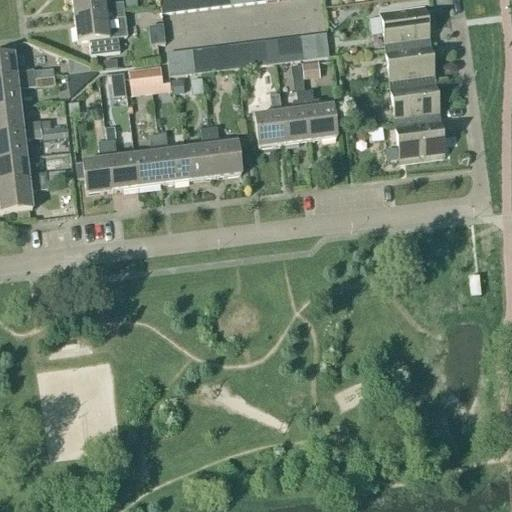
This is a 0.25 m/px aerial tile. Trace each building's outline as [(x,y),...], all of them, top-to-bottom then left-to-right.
[(70,0),(72,21),(123,15),(122,7),(104,9),(102,0),(70,0)] [(157,0),(160,18),(172,16),(169,0),(157,0)] [(169,0),(172,16),(184,15),(182,0),(169,0)] [(182,0),(184,15),(196,13),(194,0),(182,0)] [(194,0),(196,13),(208,12),(206,0),(194,0)] [(206,0),(208,12),(220,11),(218,0),(206,0)] [(218,0),(220,11),(231,9),(230,0),(218,0)] [(230,0),(231,9),(242,8),(241,0),(230,0)] [(384,54),(428,48),(423,10),(379,15),(384,54)] [(123,15),(72,21),(76,47),(88,45),(89,60),(119,56),(117,42),(126,41),(124,23),(123,15)] [(149,46),(164,46),(164,24),(151,24),(151,17),(149,17),(149,46)] [(311,39),(314,63),(326,61),(323,38),(311,39)] [(299,65),(314,63),(311,39),(296,41),(299,65)] [(289,66),(299,65),(296,41),(286,42),(289,66)] [(277,67),(289,66),(286,42),(274,44),(277,67)] [(265,69),(277,67),(274,44),(262,45),(265,69)] [(255,70),(265,69),(262,45),(252,46),(255,70)] [(241,72),(255,70),(252,46),(238,48),(241,72)] [(228,74),(241,72),(238,48),(226,50),(228,74)] [(373,95),(433,87),(428,48),(384,54),(389,87),(372,89),(373,95)] [(216,75),(228,74),(226,50),(213,51),(216,75)] [(204,77),(216,75),(213,51),(201,53),(204,77)] [(192,78),(204,77),(201,53),(189,54),(192,78)] [(180,80),(192,78),(189,54),(177,56),(180,80)] [(167,81),(180,80),(177,56),(164,57),(167,81)] [(0,87),(33,83),(32,76),(14,78),(12,59),(0,60),(0,87)] [(115,63),(103,65),(104,74),(116,72),(115,63)] [(302,83),(308,82),(318,81),(316,66),(300,68),(302,83)] [(147,73),(150,90),(160,89),(158,71),(147,73)] [(299,72),(290,73),(291,83),(300,82),(299,72)] [(51,73),(32,76),(33,83),(52,81),(53,81),(51,73)] [(129,93),(150,90),(147,73),(127,75),(129,93)] [(68,101),(96,78),(96,76),(65,79),(68,101)] [(122,78),(109,80),(110,88),(123,86),(122,78)] [(0,113),(18,111),(16,94),(34,92),(33,83),(0,87),(0,113)] [(181,83),(170,84),(172,98),(183,97),(181,83)] [(394,130),(437,124),(433,87),(373,95),(373,99),(390,97),(394,130)] [(303,96),(310,146),(333,143),(331,122),(337,121),(336,112),(330,112),(329,111),(318,112),(317,104),(311,104),(310,95),(303,96)] [(284,149),(310,146),(303,96),(295,97),(296,106),(290,107),(291,116),(280,117),(284,149)] [(284,149),(280,117),(279,117),(277,99),(269,100),(271,118),(253,121),(257,153),(284,149)] [(77,106),(67,108),(68,120),(78,119),(77,106)] [(18,111),(0,113),(0,138),(39,134),(38,127),(20,129),(18,111)] [(437,124),(394,130),(399,168),(442,162),(437,124)] [(136,192),(133,161),(115,163),(112,144),(114,143),(112,130),(103,132),(105,145),(111,195),(136,192)] [(207,132),(213,183),(239,179),(235,148),(217,150),(215,131),(207,132)] [(381,131),(366,133),(368,146),(383,144),(381,131)] [(188,186),(213,183),(207,132),(200,133),(202,152),(184,154),(188,186)] [(68,144),(67,133),(40,136),(41,147),(68,144)] [(40,143),(39,135),(39,134),(0,139),(0,165),(24,162),(22,145),(40,143)] [(188,186),(184,154),(167,156),(164,137),(156,138),(162,189),(188,186)] [(136,192),(162,189),(156,138),(148,139),(150,159),(133,161),(136,192)] [(85,199),(111,195),(105,145),(98,145),(100,165),(81,167),(83,182),(85,199)] [(0,191),(45,186),(44,178),(26,179),(24,162),(0,165),(0,191)] [(81,167),(74,168),(76,183),(83,182),(81,167)] [(63,175),(44,178),(45,186),(64,184),(63,176),(63,175)] [(45,186),(0,191),(0,217),(30,214),(28,195),(45,193),(45,186)] [(478,280),(467,282),(469,301),(480,300),(478,280)]
